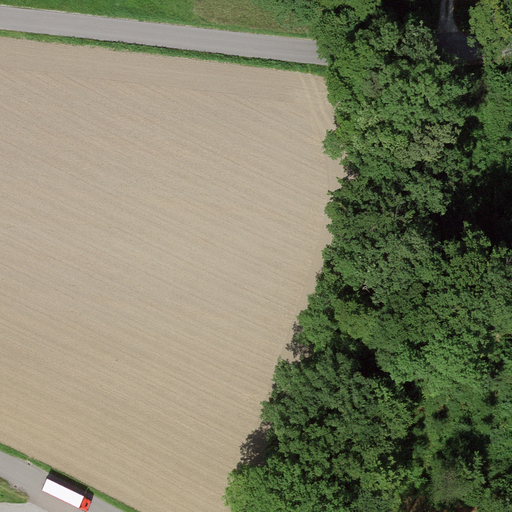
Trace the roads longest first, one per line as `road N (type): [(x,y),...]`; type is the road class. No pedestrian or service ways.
road 1 (residential): [(0,17),(348,55),(511,44)]
road 2 (track): [(267,511),(378,197),(377,156),(348,55)]
